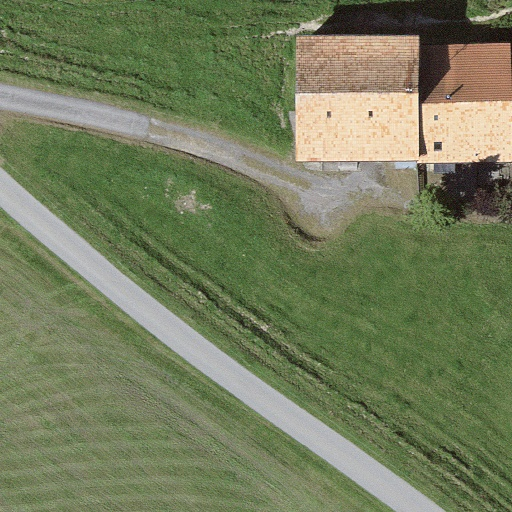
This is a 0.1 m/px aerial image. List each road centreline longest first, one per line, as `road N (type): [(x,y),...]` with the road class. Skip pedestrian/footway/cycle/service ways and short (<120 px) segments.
road 1 (track): [(410,511),(0,177)]
road 2 (track): [(0,87),(207,135),(324,190),(420,195)]
